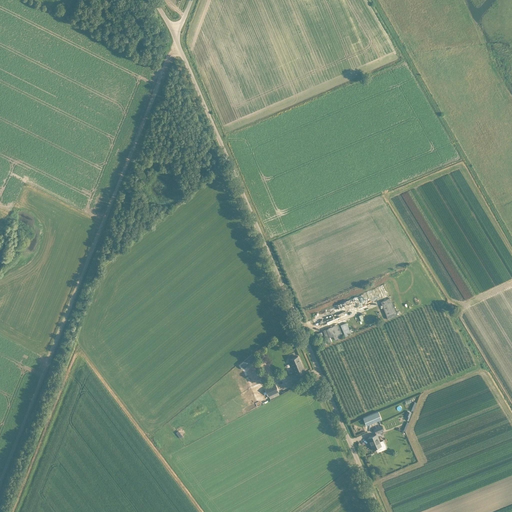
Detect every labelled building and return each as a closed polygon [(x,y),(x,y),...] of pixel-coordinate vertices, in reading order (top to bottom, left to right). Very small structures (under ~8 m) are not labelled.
[(384,284),(314,314),(313,315),(318,327),(389,296),(384,284)] [(396,312),(390,298),(381,301),(387,316),(396,312)] [(349,338),(356,335),(351,323),(344,326),(349,338)] [(343,336),(338,324),(323,330),(328,342),(343,336)] [(322,332),(318,333),(323,345),(327,344),(322,332)] [(298,356),(290,359),(297,375),(305,372),(298,356)] [(276,384),(265,389),(268,396),(279,391),(276,384)] [(274,400),(284,396),(282,390),(272,395),(274,400)] [(378,411),(363,417),(366,425),(381,419),(378,411)] [(381,446),(376,434),(368,437),(373,449),(381,446)]
